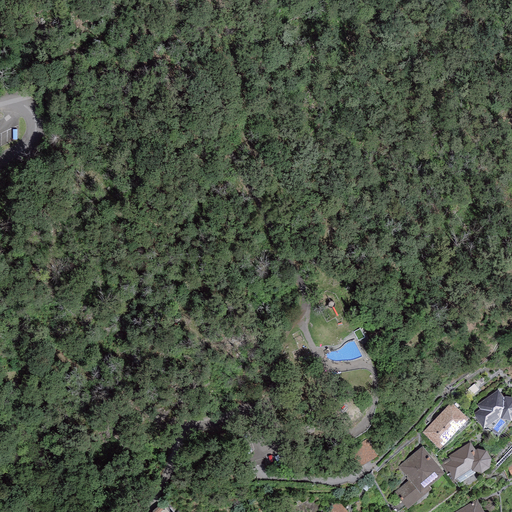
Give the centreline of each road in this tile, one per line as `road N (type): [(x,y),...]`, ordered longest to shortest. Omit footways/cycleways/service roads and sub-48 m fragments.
road 1 (track): [(299,315),(303,289),(275,228),(201,103),(138,71),(63,72),(11,103)]
road 2 (track): [(259,408),(284,442),(323,440),(367,419),(375,395),(371,368),(328,366),(299,315)]
road 3 (residential): [(140,511),(162,488),(176,448),(259,408)]
